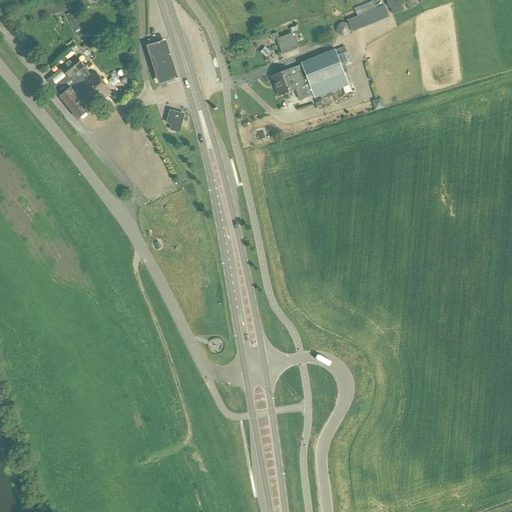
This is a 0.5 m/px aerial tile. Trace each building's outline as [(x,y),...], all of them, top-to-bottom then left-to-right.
[(52,0),(27,7),(20,9),(25,22),(67,11),(74,9),(71,0),(52,0)] [(357,16),(347,21),(351,32),(389,17),(384,5),(376,8),(357,16)] [(67,15),(79,38),(88,33),(85,28),(88,27),(82,14),(77,12),(67,15)] [(341,35),(342,36),(343,36),(344,36),(345,36),(346,35),(347,35),(347,34),(348,34),(348,33),(349,32),(349,31),(349,30),(349,29),(349,28),(349,27),(348,26),(348,25),(347,25),(346,24),(345,24),(344,23),(343,23),(342,24),(341,24),(340,24),(340,25),(339,25),(338,26),(337,27),(337,28),(337,29),(337,30),(337,31),(337,32),(338,32),(338,33),(339,34),(339,35),(340,35),(341,35)] [(278,32),(269,35),(271,41),(277,39),(282,53),(298,48),(292,33),(280,37),(278,32)] [(97,44),(93,36),(85,40),(88,48),(97,44)] [(165,36),(147,42),(160,80),(178,74),(165,36)] [(344,47),(335,50),(335,49),(302,62),(302,64),(272,76),(280,95),(296,89),(300,100),(314,95),(315,98),(349,85),(344,73),(348,71),(346,65),(351,62),(347,51),(346,51),(344,47)] [(61,67),(67,75),(69,77),(83,66),(75,56),(61,67)] [(89,74),(83,66),(69,77),(67,75),(52,87),(77,118),(109,91),(92,71),(89,74)] [(374,110),(384,107),(381,98),(372,100),(374,110)] [(170,108),(167,121),(172,122),(170,128),(179,130),(184,112),(170,108)]
